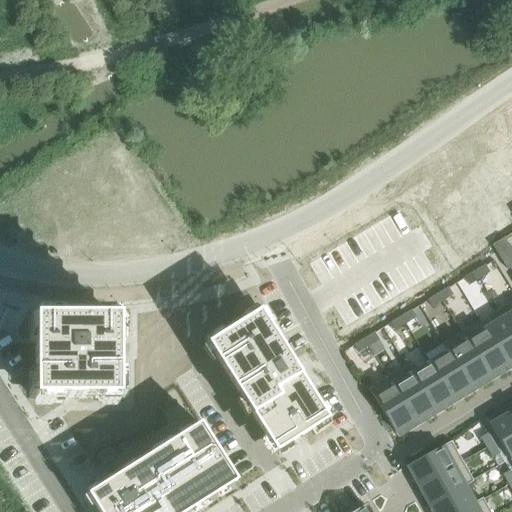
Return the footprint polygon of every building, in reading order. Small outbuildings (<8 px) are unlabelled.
[(499,242),(492,246),(496,252),(499,256),(507,270),(511,266),(511,255),(502,240),(499,242)] [(485,266),(475,272),(479,279),(489,273),(485,266)] [(475,272),(464,279),(468,286),(479,279),(475,272)] [(448,289),(438,295),(442,302),(452,295),(448,289)] [(438,295),(428,301),(432,308),(442,302),(438,295)] [(511,301),(498,310),(511,333),(511,301)] [(480,321),(480,322),(506,365),(511,361),(511,333),(498,310),(497,311),(502,319),(485,329),(480,321)] [(411,311),(401,317),(405,324),(415,318),(411,311)] [(261,313),(209,345),(277,453),(328,421),(261,313)] [(401,317),(391,324),(395,331),(405,324),(401,317)] [(66,321),(35,321),(35,400),(117,400),(117,339),(117,334),(117,324),(117,321),(85,321),(85,325),(66,325),(66,321)] [(480,322),(461,333),(487,376),(506,365),(480,322)] [(461,333),(443,344),(469,387),(487,376),(461,333)] [(374,334),(364,340),(368,347),(378,341),(374,334)] [(364,340),(354,346),(358,353),(368,347),(364,340)] [(447,353),(429,364),(451,399),(469,387),(443,344),(442,345),(447,353)] [(407,366),(406,367),(432,410),(451,399),(429,364),(412,374),(407,366)] [(406,367),(387,378),(414,421),(432,410),(406,367)] [(387,378),(368,390),(394,433),(395,433),(414,421),(387,378)] [(490,426),(489,426),(511,463),(511,419),(509,414),(490,426)] [(198,422),(85,493),(97,511),(182,511),(234,480),(198,422)] [(487,434),(480,438),(486,449),(493,445),(487,434)] [(451,442),(407,467),(418,487),(462,463),(451,442)] [(493,445),(486,449),(492,459),(499,455),(493,445)] [(462,463),(418,487),(428,506),(472,482),(462,463)] [(509,471),(502,475),(508,486),(511,484),(511,475),(510,471),(509,471)] [(472,482),(428,506),(431,511),(461,511),(483,500),(482,499),(474,504),(464,487),(473,482),(472,482)] [(489,511),(483,500),(461,511),(489,511)]
